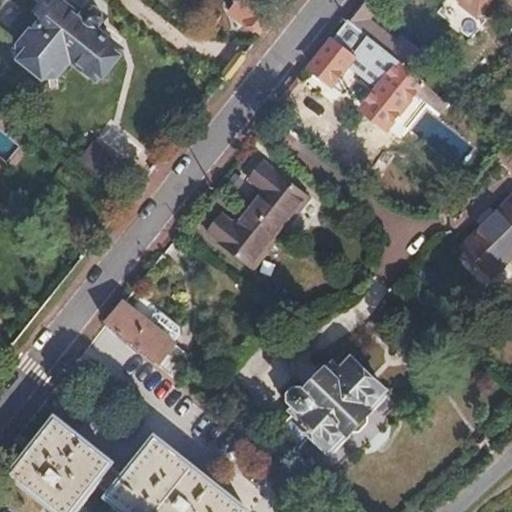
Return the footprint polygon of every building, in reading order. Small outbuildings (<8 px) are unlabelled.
[(243,23),(258,35),(274,15),(254,0),(242,0),(236,9),(248,17),(243,23)] [(457,0),(475,15),(486,0),(457,0)] [(387,56),(414,77),(428,61),(399,37),(393,43),(366,21),(373,13),(360,2),(345,22),(387,56)] [(59,5),(24,50),(24,59),(44,74),(48,76),(50,76),(55,76),(69,58),(96,78),(118,51),(96,34),(101,27),(102,23),(102,18),(98,14),(93,12),(87,12),(80,21),(59,5)] [(248,17),(236,9),(229,17),(241,26),(243,23),(248,17)] [(345,22),(307,69),(329,86),(351,58),(383,83),(359,110),(383,130),(395,116),(421,84),(414,77),(387,56),(345,22)] [(219,217),(204,236),(250,273),(278,236),(307,201),(261,164),(246,184),(256,192),(230,225),(219,217)] [(458,252),(487,280),(511,253),(511,198),(511,197),(458,252)] [(119,304),(103,325),(169,377),(185,357),(119,304)] [(291,419),(278,435),(298,453),(311,439),(328,454),(347,432),(352,436),(359,436),(366,427),(367,421),(363,417),(367,413),(366,410),(382,393),(349,364),(338,376),(330,369),(304,397),(301,394),(291,392),(287,396),(289,406),(293,410),(288,416),(291,419)] [(53,424),(9,478),(51,511),(72,511),(91,489),(120,511),(240,511),(152,442),(121,480),(53,424)]
